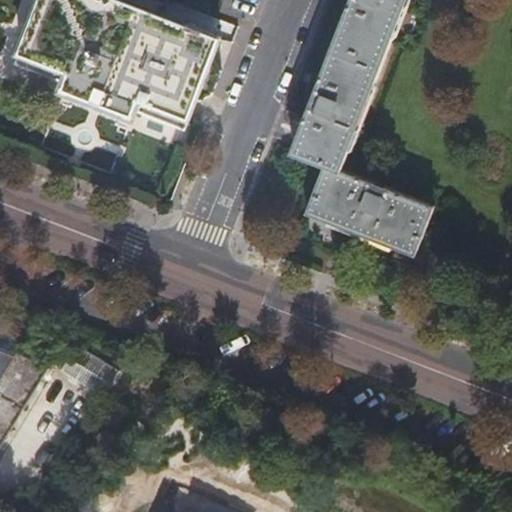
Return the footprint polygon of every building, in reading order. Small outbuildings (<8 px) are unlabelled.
[(195,99),(211,93),(220,69),(213,52),(220,35),(187,22),(183,32),(147,18),(149,14),(117,2),(116,6),(101,0),(37,0),(14,61),(45,73),(63,80),(60,87),(132,115),(135,108),(161,118),(184,127),(195,99)] [(306,214),(415,252),(433,202),(344,171),(404,0),(349,0),(313,103),(295,153),(324,163),(306,214)] [(0,379),(14,356),(0,350),(0,379)] [(16,352),(14,356),(0,379),(0,451),(46,369),(16,352)] [(62,439),(74,445),(81,432),(70,426),(62,439)] [(22,500),(33,506),(50,472),(38,466),(22,500)]
